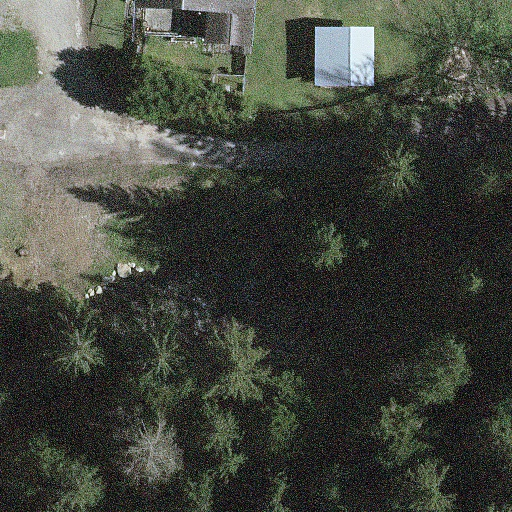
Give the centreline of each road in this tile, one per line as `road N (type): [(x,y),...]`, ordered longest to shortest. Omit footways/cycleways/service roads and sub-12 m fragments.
road 1 (track): [(511,110),(348,149),(283,154),(0,114)]
road 2 (track): [(44,0),(85,97),(83,130)]
